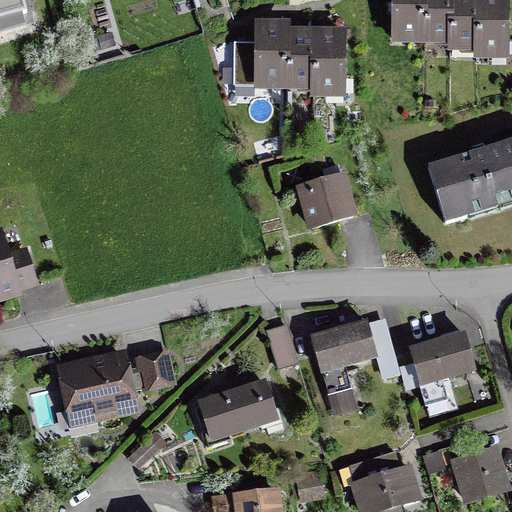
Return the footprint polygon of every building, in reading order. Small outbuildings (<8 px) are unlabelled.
[(0,0),(0,32),(26,26),(23,14),(28,12),(24,0),(0,0)] [(391,0),(392,46),(447,45),(447,53),(473,53),(473,61),(510,60),(509,0),(391,0)] [(291,29),(291,21),(275,21),(254,21),(254,43),(233,43),(233,68),(225,68),(225,85),(233,85),(233,87),(235,87),(235,98),(255,98),(255,91),(310,92),(310,99),(331,99),(334,102),(348,103),(352,99),(351,85),(346,83),(346,29),(319,29),(296,29),(291,29)] [(428,167),(446,225),(511,204),(511,142),(486,150),(484,143),(477,145),(472,147),(474,153),(428,167)] [(331,226),(358,219),(346,174),(342,175),(339,165),(322,170),(324,180),(296,188),(308,233),(331,226)] [(2,228),(0,228),(0,304),(23,297),(22,293),(39,288),(27,248),(10,253),(2,228)] [(355,328),(348,330),(347,331),(335,334),(311,341),(326,395),(349,389),(343,368),(375,360),(365,326),(356,329),(355,328)] [(293,367),(282,333),(273,335),(265,338),(276,372),(293,367)] [(409,354),(419,387),(424,409),(445,403),(439,381),(473,372),(463,338),(454,341),(454,340),(445,342),(446,343),(428,348),(409,354)] [(398,378),(393,358),(391,350),(377,354),(384,381),(398,378)] [(140,374),(125,377),(129,395),(171,386),(164,357),(137,363),(140,374)] [(133,411),(129,395),(125,377),(121,359),(104,363),(93,366),(89,363),(84,364),(81,369),(60,373),(69,412),(63,413),(67,432),(96,425),(95,419),(133,411)] [(242,383),(228,388),(242,432),(264,425),(268,437),(283,432),(277,413),(273,414),(264,387),(254,390),(246,393),(242,383)] [(221,439),(242,432),(228,388),(220,390),(222,394),(215,396),(217,402),(208,405),(198,408),(208,436),(219,433),(221,439)] [(132,466),(137,472),(158,451),(165,445),(154,435),(148,441),(127,461),(132,466)] [(494,453),(453,466),(455,471),(447,473),(452,490),(460,488),(465,504),(506,492),(500,472),(494,453)] [(442,469),(438,455),(423,460),(428,474),(442,469)] [(389,474),(384,458),(384,457),(357,466),(363,484),(353,487),(360,511),(400,511),(400,509),(417,504),(412,487),(407,470),(389,474)] [(296,484),(299,501),(323,497),(320,480),(296,484)] [(276,511),(275,495),(212,502),(213,509),(213,511),(276,511)]
